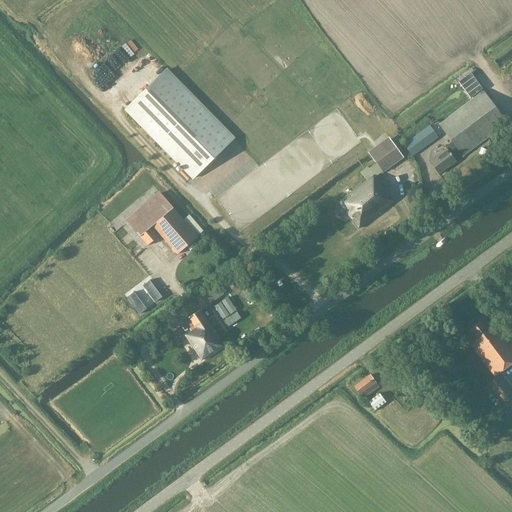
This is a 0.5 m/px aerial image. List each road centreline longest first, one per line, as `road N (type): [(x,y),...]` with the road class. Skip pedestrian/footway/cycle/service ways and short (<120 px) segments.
road 1 (unclassified): [(47,511),(511,169)]
road 2 (tertiary): [(142,511),(511,238)]
road 3 (track): [(0,377),(95,476)]
